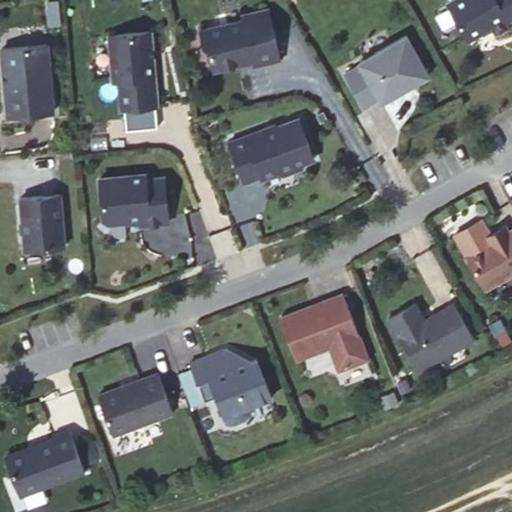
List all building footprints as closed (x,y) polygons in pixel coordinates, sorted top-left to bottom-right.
[(511,0),(443,0),(464,35),(487,21),(491,29),(507,20),(504,15),(511,10),(511,0)] [(250,57),(251,62),(277,55),(265,4),(238,10),(240,15),(196,25),(200,41),(205,44),(209,61),(215,65),(250,57)] [(148,16),(107,19),(110,61),(116,65),(117,65),(119,93),(154,90),(148,16)] [(426,70),(403,30),(356,57),(379,96),(426,70)] [(0,42),(0,56),(5,110),(50,105),(44,38),(0,42)] [(261,124),(226,137),(241,177),(258,170),(259,174),(275,167),(280,170),(299,163),(301,157),(311,154),(296,114),(262,126),(261,124)] [(158,156),(112,161),(115,201),(121,206),(152,202),(152,207),(181,204),(176,160),(158,161),(158,156)] [(72,177),(33,181),(37,233),(77,229),(72,177)] [(490,237),(467,250),(485,284),(511,268),(511,224),(508,227),(505,221),(486,231),(490,237)] [(292,356),(325,343),(334,366),(364,355),(339,290),(318,298),(319,300),(311,303),(310,301),(276,314),(292,356)] [(413,302),(387,317),(417,370),(473,338),(453,303),(423,320),(413,302)] [(493,303),(486,307),(492,319),(500,314),(493,303)] [(273,393),(258,354),(253,356),(230,365),(223,346),(226,345),(228,349),(229,348),(227,343),(191,357),(206,397),(207,396),(205,390),(216,386),(228,418),(236,419),(247,414),(252,409),(250,402),(273,393)] [(223,346),(230,365),(253,356),(228,343),(227,343),(229,348),(228,349),(226,345),(223,346)] [(157,372),(98,395),(112,434),(172,412),(157,372)] [(5,456),(19,495),(84,471),(68,430),(51,436),(52,439),(5,456)]
